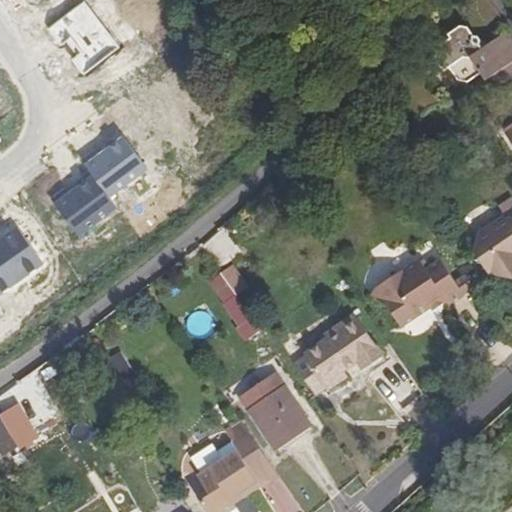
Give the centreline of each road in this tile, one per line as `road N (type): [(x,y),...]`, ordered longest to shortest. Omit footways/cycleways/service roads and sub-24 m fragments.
road 1 (residential): [(423,0),(272,176),(0,381)]
road 2 (tertiary): [(372,511),(511,382)]
road 3 (residential): [(0,30),(39,81),(46,118),(31,156),(0,178)]
